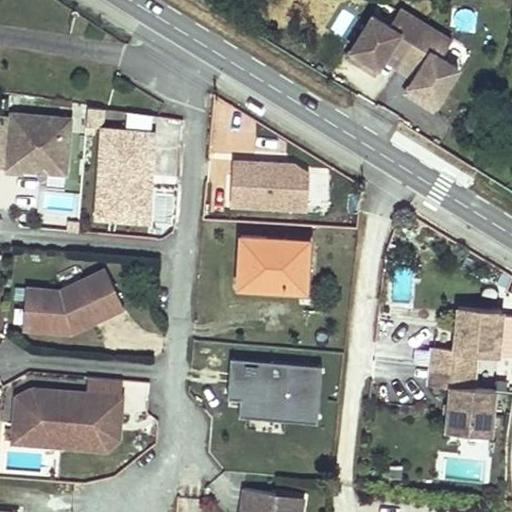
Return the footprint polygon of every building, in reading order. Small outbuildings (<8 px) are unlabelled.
[(370,12),(348,47),(361,55),(357,62),(365,67),(372,71),(382,55),(385,49),(400,59),(423,22),(398,6),(387,23),(370,12)] [(423,22),(400,59),(415,68),(412,74),(402,90),(410,95),(417,99),(421,93),(434,101),(455,66),(438,55),(449,38),(423,22)] [(361,55),(348,47),(344,54),(357,62),(361,55)] [(400,59),(385,49),(382,55),(397,64),(400,59)] [(400,59),(397,64),(412,74),(415,68),(400,59)] [(421,93),(417,99),(430,107),(434,101),(421,93)] [(66,175),(71,119),(11,114),(5,173),(22,174),(22,171),(38,172),(38,167),(46,168),(45,173),(66,175)] [(127,128),(152,130),(153,116),(128,114),(127,128)] [(143,175),(146,149),(153,150),(155,133),(102,128),(94,218),(139,222),(143,186),(139,186),(140,175),(143,175)] [(147,223),(153,150),(146,149),(143,175),(140,175),(139,186),(143,186),(139,222),(147,223)] [(307,208),(309,173),(293,163),(232,160),(230,204),(307,208)] [(171,197),(158,196),(156,219),(170,220),(171,197)] [(308,239),(241,235),(238,284),(306,289),(308,239)] [(91,314),(119,301),(104,269),(59,290),(24,287),(20,328),(55,331),(69,332),(94,321),(91,314)] [(94,321),(122,308),(119,301),(91,314),(94,321)] [(502,313),(458,308),(454,351),(439,349),(437,368),(475,372),(477,353),(499,355),(502,313)] [(439,349),(433,348),(431,367),(437,368),(439,349)] [(317,421),(321,365),(231,358),(228,397),(240,398),(249,398),(248,407),(287,410),(286,419),(317,421)] [(437,368),(431,367),(429,386),(435,387),(437,368)] [(475,372),(437,368),(435,387),(450,388),(446,430),(490,434),(494,392),(472,389),(475,372)] [(14,395),(9,441),(53,445),(54,430),(107,435),(109,413),(118,414),(120,396),(30,388),(14,395)] [(286,419),(287,410),(248,407),(249,398),(240,398),(239,415),(286,419)] [(107,435),(54,430),(53,445),(104,449),(116,438),(118,414),(109,413),(107,435)] [(406,468),(391,467),(390,481),(405,482),(406,468)] [(301,511),(302,505),(275,501),(276,492),(244,487),(240,511),(301,511)] [(276,492),(275,501),(302,505),(304,496),(276,492)]
